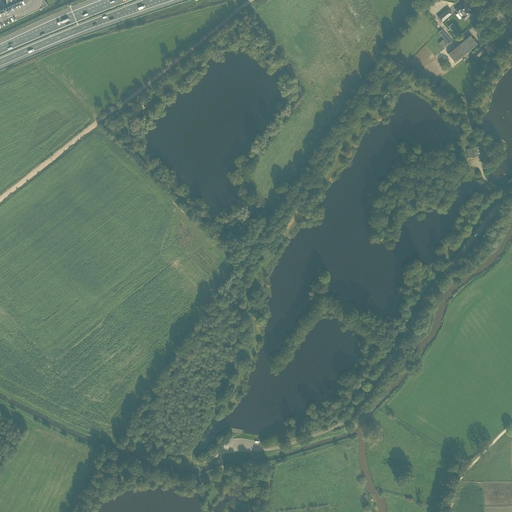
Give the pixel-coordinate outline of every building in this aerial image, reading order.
[(0,26),(48,5),(44,0),(6,0),(8,8),(0,11),(0,26)] [(467,5),(466,6),(464,3),(455,10),(458,13),(460,12),(463,16),(461,17),(464,20),(472,13),(470,11),(471,10),(467,5)] [(441,22),(452,14),(448,9),(438,18),(441,22)] [(442,29),(438,32),(449,45),(452,42),(442,29)] [(455,63),(478,44),(470,34),(447,53),(455,63)] [(447,44),(443,39),(438,43),(442,48),(447,44)] [(495,47),(495,46),(490,40),(487,42),(487,43),(482,47),(472,55),(475,59),(476,58),(477,59),(485,52),(488,55),(496,49),(495,47)] [(472,158),(477,157),(475,147),(469,148),(469,149),(466,149),(468,158),(471,157),(472,158)]
